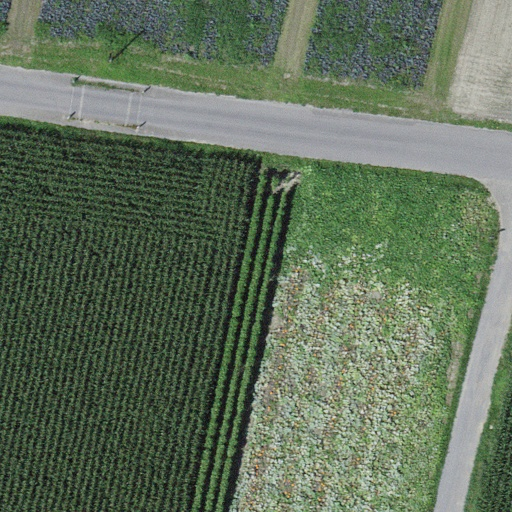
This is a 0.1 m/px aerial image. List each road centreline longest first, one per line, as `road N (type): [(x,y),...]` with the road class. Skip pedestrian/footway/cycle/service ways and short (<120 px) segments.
road 1 (residential): [(0,92),(121,115),(511,155)]
road 2 (track): [(511,321),(471,511)]
